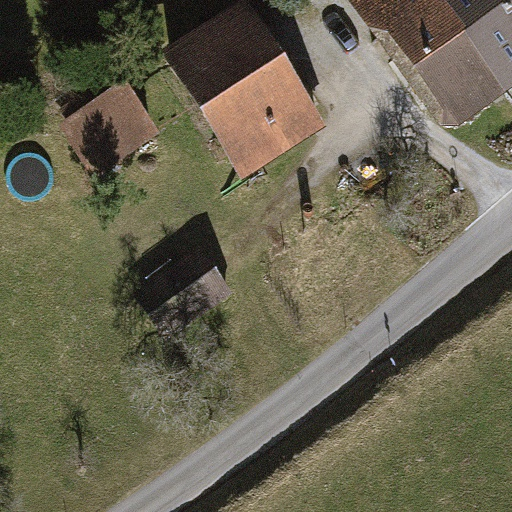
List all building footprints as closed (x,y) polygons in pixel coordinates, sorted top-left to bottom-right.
[(239,0),(163,43),(237,175),(324,126),(253,0),(239,0)] [(511,0),(380,0),(461,123),(511,89),(511,0)] [(96,188),(162,147),(128,94),(63,135),(96,188)] [(358,197),(331,215),(347,240),(375,223),(358,197)] [(171,352),(241,304),(203,250),(133,298),(171,352)]
